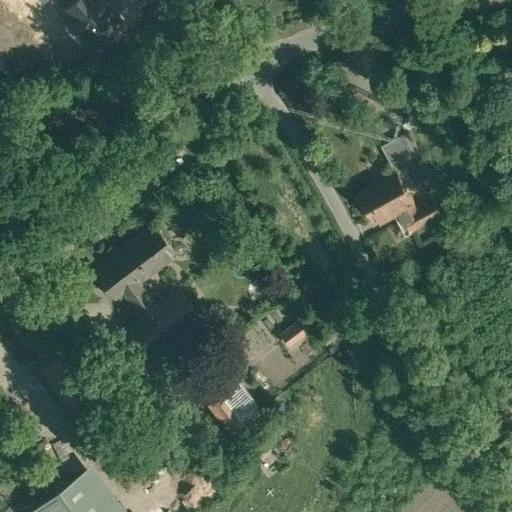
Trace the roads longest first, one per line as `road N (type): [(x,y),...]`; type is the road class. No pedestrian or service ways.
road 1 (residential): [(511,478),(398,338),(255,55)]
road 2 (unclassified): [(255,55),(178,154),(0,289)]
road 3 (unclassified): [(466,0),(255,55)]
road 4 (unclassified): [(181,71),(0,123)]
